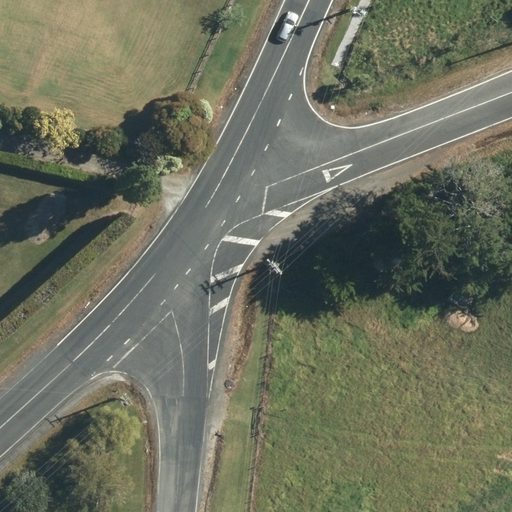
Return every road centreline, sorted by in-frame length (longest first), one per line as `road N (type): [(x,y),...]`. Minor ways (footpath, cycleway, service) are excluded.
road 1 (unclassified): [(226,173),(258,185),(286,179),(511,83)]
road 2 (unclassified): [(177,511),(184,366),(171,316),(145,289)]
road 3 (unclassified): [(145,289),(0,428)]
road 4 (unclassified): [(310,0),(226,173)]
road 5 (unclassified): [(226,173),(145,289)]
